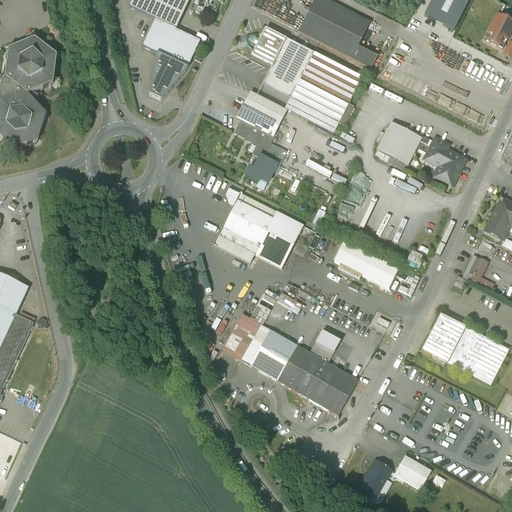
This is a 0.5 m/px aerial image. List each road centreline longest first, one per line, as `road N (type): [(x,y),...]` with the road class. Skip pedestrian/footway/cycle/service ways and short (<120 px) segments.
road 1 (residential): [(511,105),(329,462)]
road 2 (tertiary): [(272,511),(194,399),(130,193)]
road 3 (residential): [(28,183),(66,374),(2,511)]
road 4 (residential): [(242,0),(180,131),(155,150)]
road 5 (tertiary): [(114,128),(86,0)]
